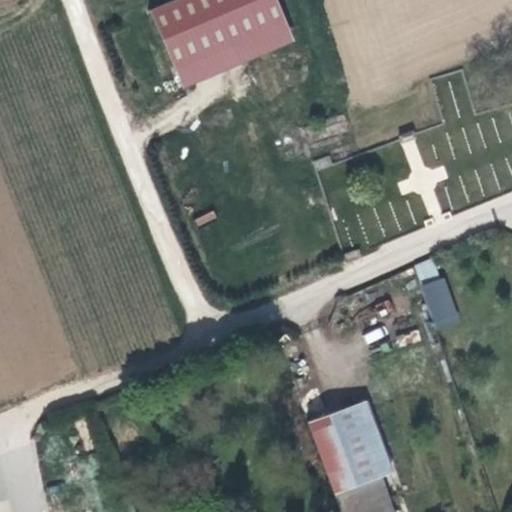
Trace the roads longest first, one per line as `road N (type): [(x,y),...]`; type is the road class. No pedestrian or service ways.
road 1 (unclassified): [(0,433),(506,202)]
road 2 (track): [(210,337),(72,0)]
